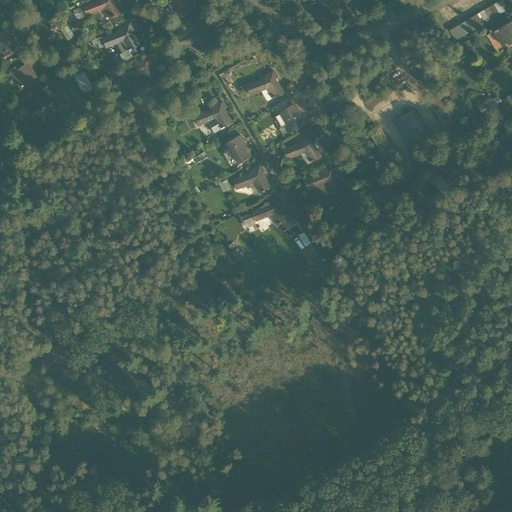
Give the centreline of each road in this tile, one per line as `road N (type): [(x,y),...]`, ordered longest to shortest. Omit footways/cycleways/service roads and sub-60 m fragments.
road 1 (track): [(248,511),(450,403)]
road 2 (residential): [(449,0),(328,44),(289,32),(253,0)]
